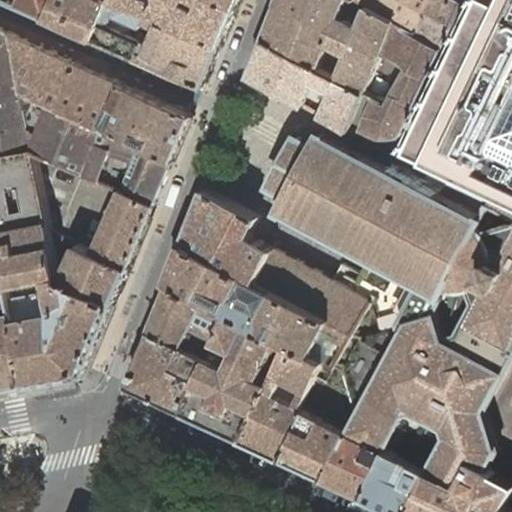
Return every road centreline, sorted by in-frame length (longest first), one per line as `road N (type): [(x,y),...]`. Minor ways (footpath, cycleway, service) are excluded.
road 1 (residential): [(94,401),(261,0)]
road 2 (unknown): [(195,160),(285,227),(511,346)]
road 3 (residential): [(333,511),(94,401)]
